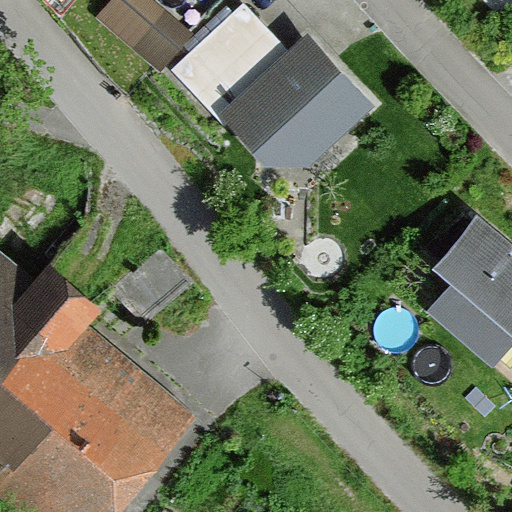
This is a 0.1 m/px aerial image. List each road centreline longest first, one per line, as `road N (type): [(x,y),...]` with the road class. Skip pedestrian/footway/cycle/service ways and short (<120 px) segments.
road 1 (residential): [(0,5),(288,352),(438,511)]
road 2 (residential): [(511,128),(396,0)]
